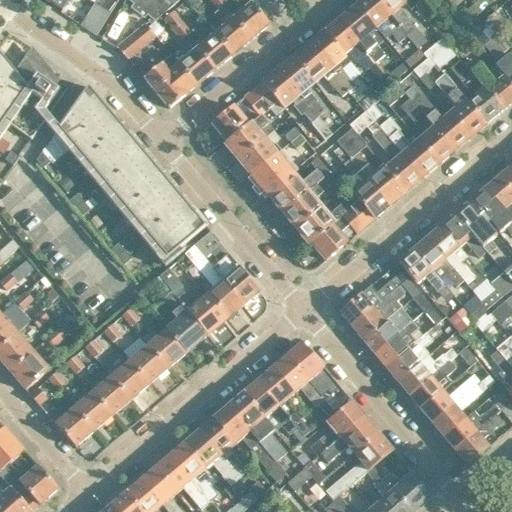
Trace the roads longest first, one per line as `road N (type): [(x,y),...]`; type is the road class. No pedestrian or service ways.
road 1 (residential): [(87,491),(302,310)]
road 2 (residential): [(302,310),(511,134)]
road 3 (residential): [(461,501),(302,310)]
road 4 (residential): [(302,310),(163,141)]
road 5 (residential): [(163,141),(329,0)]
road 6 (residential): [(163,141),(108,80),(0,8)]
road 7 (residential): [(87,491),(0,391)]
